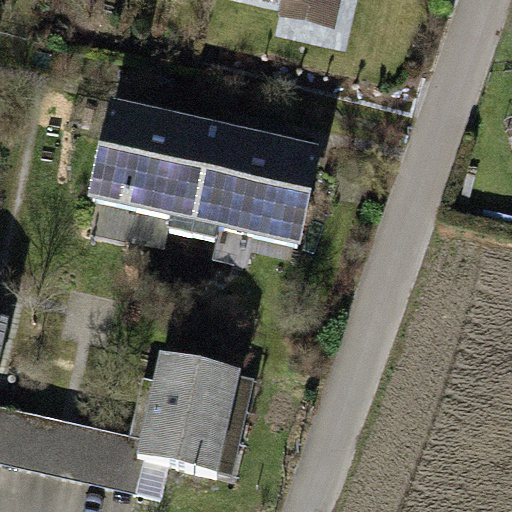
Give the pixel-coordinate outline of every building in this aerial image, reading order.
[(273,0),(308,7),(304,23),(359,35),(366,0),(273,0)] [(316,166),(117,121),(98,205),(297,249),(316,166)] [(41,326),(0,319),(0,424),(24,429),(27,421),(41,326)] [(277,383),(197,365),(175,465),(256,483),(277,383)] [(24,436),(0,431),(0,475),(160,505),(171,448),(27,421),(24,436)]
